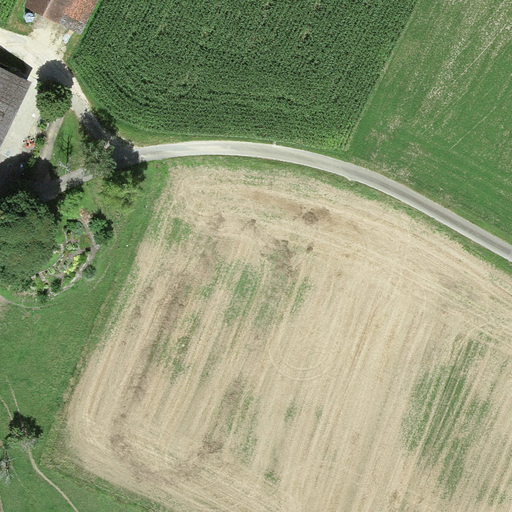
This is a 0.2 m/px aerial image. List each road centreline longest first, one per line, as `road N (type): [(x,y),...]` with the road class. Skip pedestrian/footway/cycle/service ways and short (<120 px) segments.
road 1 (track): [(124,156),(256,152),(347,171),(511,252)]
road 2 (track): [(0,41),(50,64),(124,156)]
road 3 (track): [(0,214),(124,156)]
road 4 (track): [(0,187),(50,64)]
